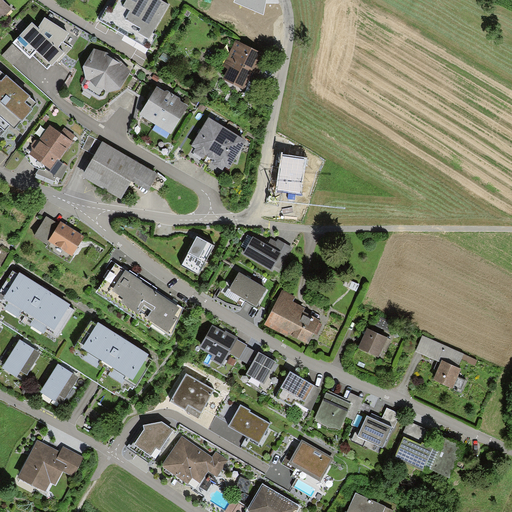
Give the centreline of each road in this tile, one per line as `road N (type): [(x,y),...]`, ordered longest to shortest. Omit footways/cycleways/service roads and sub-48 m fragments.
road 1 (residential): [(511,447),(297,358),(162,273),(74,204)]
road 2 (residential): [(208,220),(206,194),(97,129),(30,72)]
road 3 (residential): [(0,395),(197,511)]
road 4 (residential): [(282,0),(288,33),(264,170),(241,220)]
road 5 (residential): [(389,228),(241,220)]
road 6 (residential): [(208,220),(74,204)]
road 7 (track): [(511,229),(389,228)]
